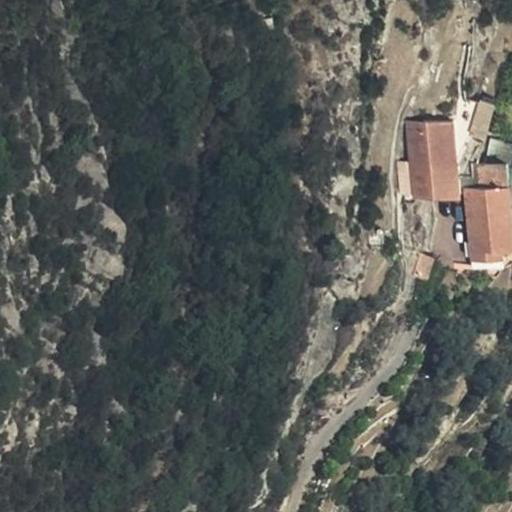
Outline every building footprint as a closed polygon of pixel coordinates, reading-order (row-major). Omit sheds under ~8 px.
[(267,28),(253,31),(255,42),(270,40),(267,28)] [(493,101),(472,95),(464,134),(456,135),(456,120),(423,123),(408,142),(414,197),(462,192),(461,186),(461,177),(474,175),(473,163),(479,162),(493,101)] [(408,142),(423,123),(406,125),(408,142)] [(511,164),(511,145),(492,141),(486,166),(506,164),(506,165),(511,164)] [(480,168),(479,162),(473,163),(474,175),(461,177),(461,186),(466,186),(481,184),(480,168)] [(486,166),(480,168),(481,184),(466,186),(475,256),(505,252),(504,243),(511,241),(511,209),(506,165),(506,164),(486,166)] [(505,252),(475,256),(476,266),(506,262),(505,252)] [(415,276),(425,280),(429,282),(433,260),(421,255),(415,276)] [(414,511),(428,511),(429,502),(416,501),(414,511)]
